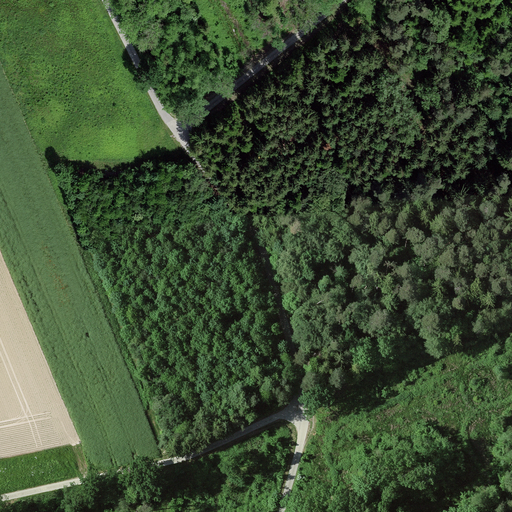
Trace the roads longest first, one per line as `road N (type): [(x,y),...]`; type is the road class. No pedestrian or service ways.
road 1 (track): [(281,511),(303,405),(263,250),(177,132),(105,0)]
road 2 (track): [(303,405),(178,460),(0,500)]
road 3 (track): [(340,0),(177,132)]
